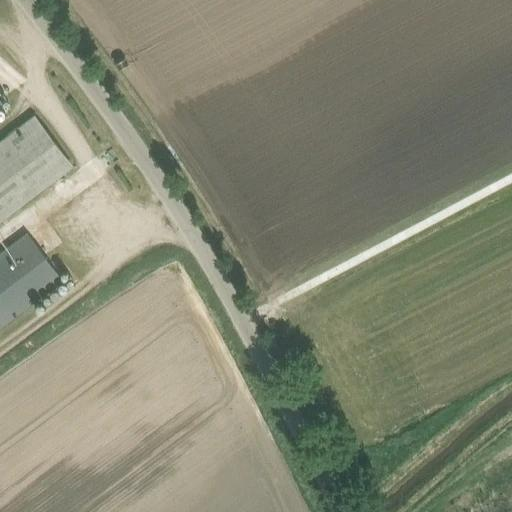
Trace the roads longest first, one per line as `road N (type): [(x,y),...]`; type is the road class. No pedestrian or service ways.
road 1 (unclassified): [(342,511),(182,214),(26,0)]
road 2 (track): [(182,214),(0,351)]
